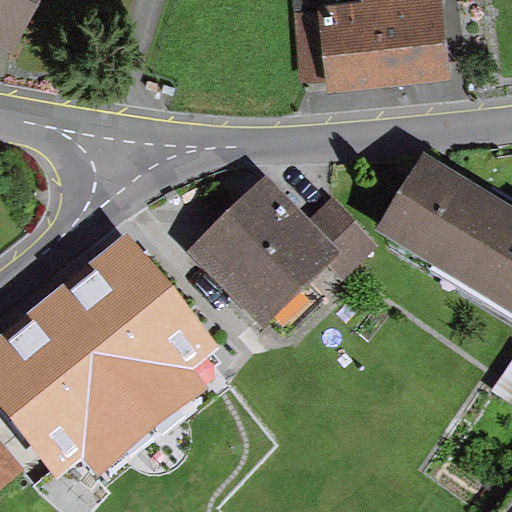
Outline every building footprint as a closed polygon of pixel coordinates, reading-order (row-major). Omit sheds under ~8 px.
[(0,0),(0,30),(1,32),(17,0),(0,0)] [(297,0),(305,73),(331,71),(331,75),(442,64),(435,0),(428,0),(415,1),(415,0),(297,0)] [(511,197),(421,142),(374,219),(433,255),(429,262),(511,312),(511,197)] [(262,316),(267,312),(287,333),(320,302),(300,280),(324,256),(342,274),(369,248),(331,209),(304,236),(266,197),(205,257),(262,316)] [(173,370),(201,348),(126,256),(0,359),(0,395),(57,465),(83,444),(97,462),(188,388),(173,370)] [(511,511),(511,480),(491,511),(511,511)]
